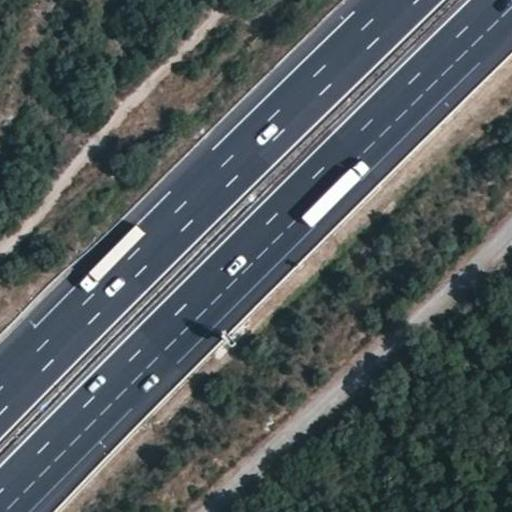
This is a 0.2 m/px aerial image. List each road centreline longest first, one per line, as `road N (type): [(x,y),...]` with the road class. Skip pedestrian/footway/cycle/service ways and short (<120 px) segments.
road 1 (motorway): [(0,507),(508,0)]
road 2 (motorway): [(407,0),(0,401)]
road 3 (track): [(212,511),(511,220)]
road 4 (unclassified): [(226,0),(0,245)]
